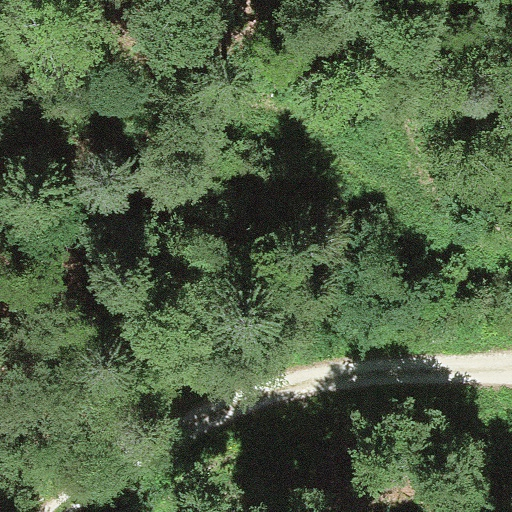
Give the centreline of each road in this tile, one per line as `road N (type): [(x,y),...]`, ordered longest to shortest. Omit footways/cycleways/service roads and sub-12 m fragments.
road 1 (track): [(511,241),(488,237),(305,125),(0,91)]
road 2 (track): [(81,511),(146,464),(327,381),(511,373)]
